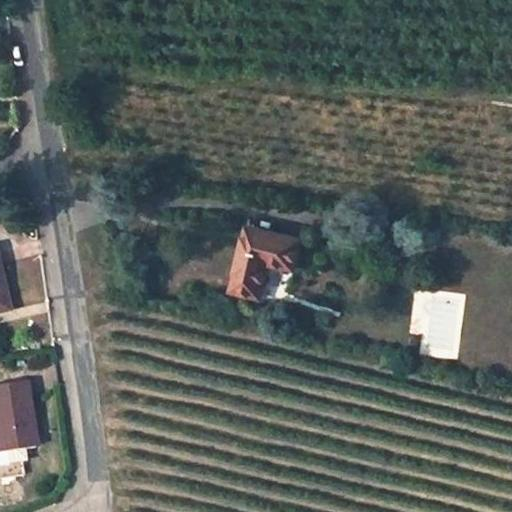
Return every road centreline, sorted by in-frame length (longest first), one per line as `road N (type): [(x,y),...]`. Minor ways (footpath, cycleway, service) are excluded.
road 1 (residential): [(44,162),(100,508)]
road 2 (residential): [(22,0),(44,162)]
